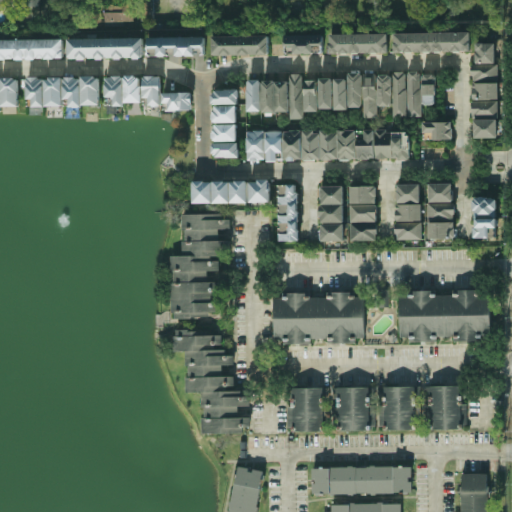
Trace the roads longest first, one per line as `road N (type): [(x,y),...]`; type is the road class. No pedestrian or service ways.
road 1 (residential): [(461,63),(253,62),(201,85),(148,65),(0,69)]
road 2 (residential): [(463,169),(204,172)]
road 3 (residential): [(465,238),(461,63)]
